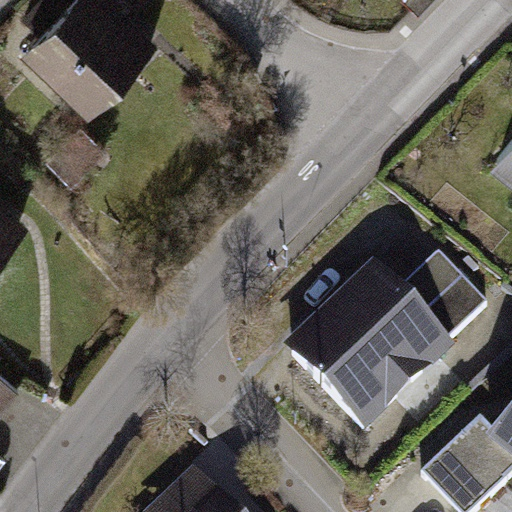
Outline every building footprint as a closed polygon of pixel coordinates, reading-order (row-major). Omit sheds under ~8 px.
[(66,0),(24,42),(88,107),(156,40),(117,0),(66,0)] [(511,129),(490,156),(511,174),(511,129)] [(0,284),(46,229),(0,191),(0,284)] [(384,268),(295,353),(372,434),(461,349),(384,268)] [(0,429),(28,398),(0,373),(0,429)] [(244,511),(209,472),(163,511),(244,511)]
